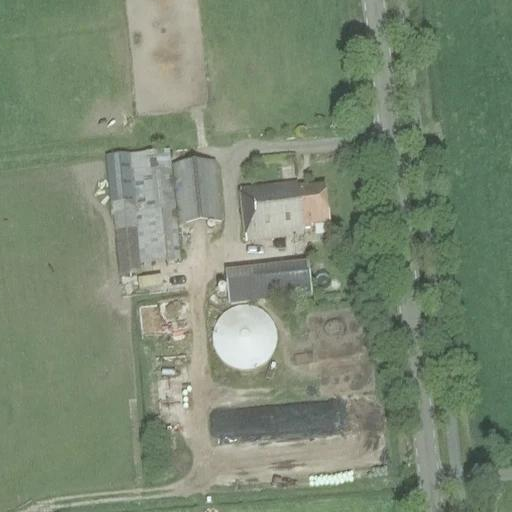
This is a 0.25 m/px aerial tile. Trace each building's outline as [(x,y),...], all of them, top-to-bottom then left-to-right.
[(114,219),(119,279),(141,277),(140,266),(179,262),(169,153),(129,157),(133,203),(129,203),(126,170),(114,171),(117,204),(109,205),(110,220),(114,219)] [(172,167),(178,227),(221,223),(215,163),(172,167)] [(312,227),(329,225),(325,188),(308,190),(308,188),(298,189),(297,184),(241,191),(247,243),(303,236),(303,231),(312,229),(312,227)] [(308,265),(226,274),(229,308),(312,299),(308,265)] [(275,350),(276,341),(275,331),(270,322),(263,315),(254,310),(244,309),(235,310),(226,315),(219,322),(214,331),(213,341),(214,350),(219,359),(226,366),(235,371),(244,372),(254,371),(263,366),(270,359),(275,350)]
